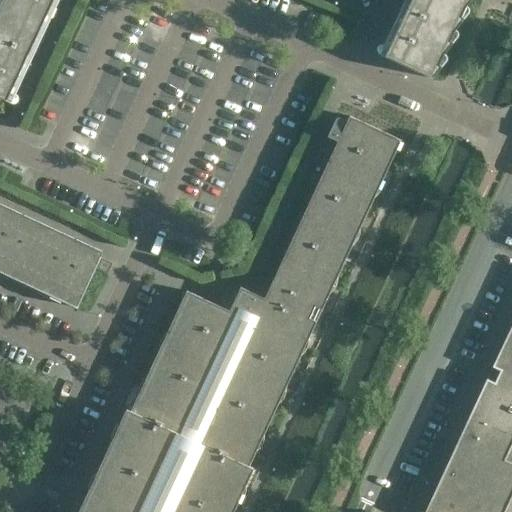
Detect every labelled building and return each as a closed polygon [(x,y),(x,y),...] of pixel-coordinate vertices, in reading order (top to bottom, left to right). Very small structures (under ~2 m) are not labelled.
[(0,98),(11,104),(13,104),(14,104),(15,104),(16,103),(17,102),(18,101),(18,100),(18,99),(18,98),(17,96),(16,95),(15,95),(59,0),(387,0),(390,1),(390,0),(404,0),(379,54),(432,79),(441,67),(434,62),(438,53),(443,55),(452,43),(445,38),(449,29),(454,31),(463,19),(456,14),(460,5),(465,7),(470,0),(0,0),(0,1),(0,98)] [(126,409),(78,511),(232,511),(253,468),(249,466),(400,140),(349,116),(347,121),(337,117),(327,137),(328,137),(318,159),(328,163),(264,299),(240,287),(229,311),(186,291),(131,411),(126,409)] [(0,204),(0,272),(77,308),(95,269),(101,258),(100,257),(102,252),(0,204)] [(112,263),(101,258),(95,269),(107,274),(112,263)] [(511,511),(511,325),(508,335),(507,335),(506,338),(501,350),(500,349),(499,352),(500,353),(494,364),(493,365),(492,367),(494,368),(489,380),(487,379),(486,380),(485,382),(486,382),(480,394),(480,393),(478,396),(479,397),(474,408),(473,408),(472,411),(467,423),(466,423),(465,426),(460,438),(459,437),(458,440),(458,441),(439,482),(439,481),(438,483),(437,485),(438,485),(433,496),(432,496),(431,498),(430,499),(431,500),(426,511),(425,511),(424,511),(511,511)]
